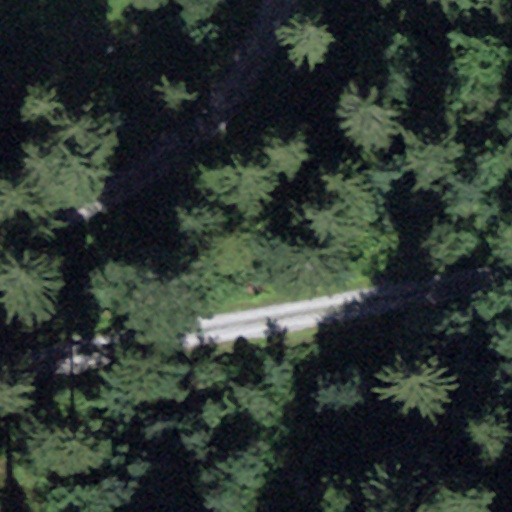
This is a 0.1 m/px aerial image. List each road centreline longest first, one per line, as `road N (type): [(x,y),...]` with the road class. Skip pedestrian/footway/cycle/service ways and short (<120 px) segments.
road 1 (track): [(0,376),(511,277)]
road 2 (track): [(252,0),(202,82),(0,207)]
